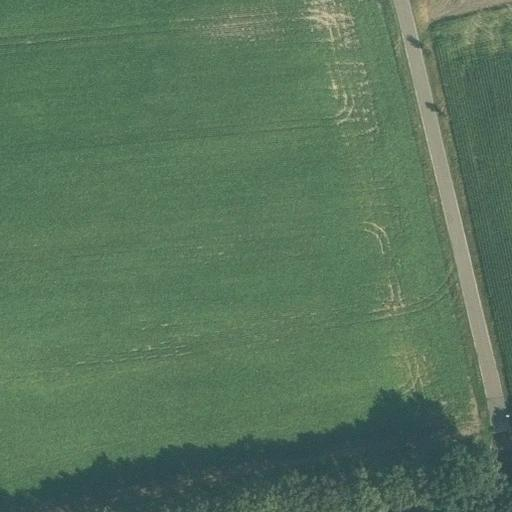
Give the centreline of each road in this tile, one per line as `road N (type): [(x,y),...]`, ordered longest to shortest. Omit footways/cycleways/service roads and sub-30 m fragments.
road 1 (unclassified): [(509,484),(401,0)]
road 2 (tertiary): [(367,511),(509,484)]
